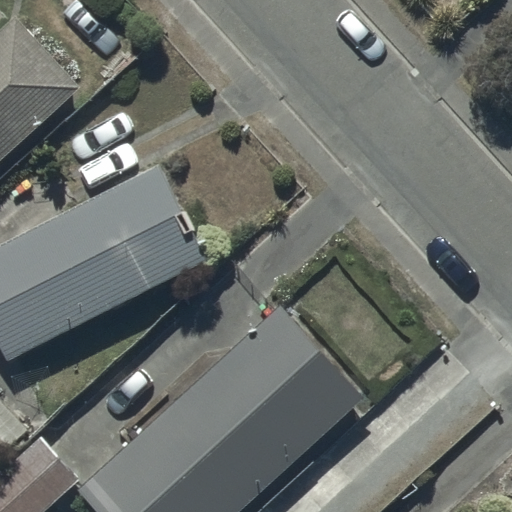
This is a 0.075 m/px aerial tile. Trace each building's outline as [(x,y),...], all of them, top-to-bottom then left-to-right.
[(0,154),(80,79),(16,11),(0,26),(0,154)] [(164,157),(0,241),(0,331),(11,353),(212,251),(164,157)] [(286,300),(84,483),(110,511),(234,511),(368,391),(286,300)] [(0,440),(3,437),(9,443),(32,422),(4,392),(0,396),(0,440)] [(45,432),(0,470),(0,511),(37,511),(81,475),(45,432)]
